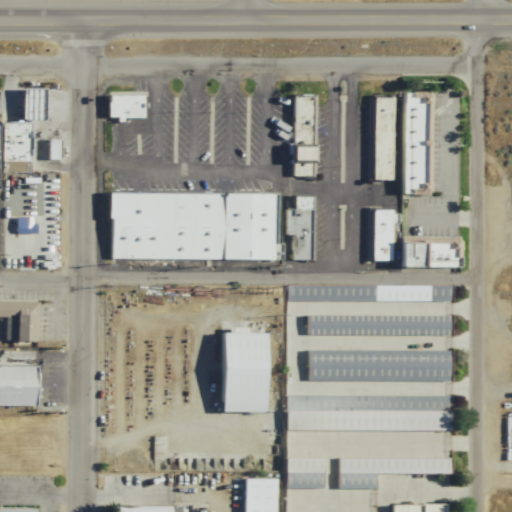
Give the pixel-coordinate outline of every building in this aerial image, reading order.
[(0,163),(28,163),(28,121),(37,121),(37,89),(15,89),(15,120),(0,120),(0,163)] [(427,93),(395,94),(396,195),(427,195),(427,93)] [(103,120),(139,120),(139,96),(103,96),(103,120)] [(309,111),(288,110),(286,178),(308,178),(309,111)] [(270,194),(105,194),(105,259),(280,259),(280,244),(270,244),(270,194)] [(287,197),(287,260),(309,260),(309,197),(287,197)] [(368,261),(388,261),(388,210),(368,210),(368,261)] [(457,267),(457,238),(394,238),(394,267),(457,267)] [(282,301),(448,301),(448,285),(282,285),(282,301)] [(35,301),(0,300),(0,316),(10,317),(10,340),(35,341),(35,301)] [(447,334),(447,314),(302,314),(302,334),(447,334)] [(214,412),(258,411),(257,330),(214,330),(214,412)] [(447,380),(447,350),(303,350),(303,380),(447,380)] [(32,365),(0,365),(0,405),(32,405),(32,365)] [(446,430),(447,395),(281,395),(281,429),(446,430)] [(319,487),(319,457),(281,457),(281,487),(319,487)] [(372,473),(447,473),(447,458),(333,457),(333,488),(372,488),(372,473)]
